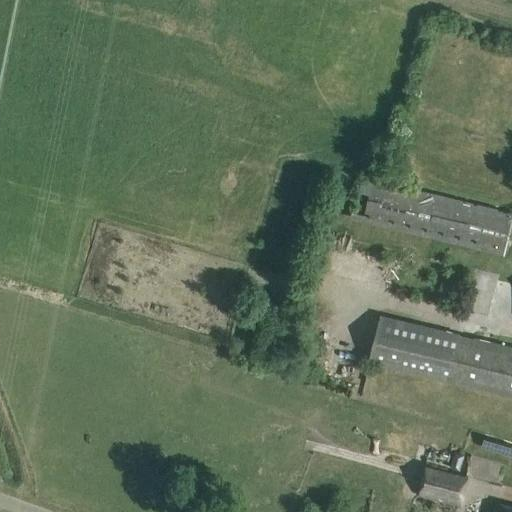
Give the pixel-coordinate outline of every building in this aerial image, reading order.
[(361,161),(359,171),(383,173),(384,163),(361,161)] [(505,257),(511,229),(511,214),(361,178),(351,219),(505,257)] [(511,396),(511,348),(382,318),(371,363),(511,396)] [(511,439),(494,434),(491,446),(511,452),(511,439)] [(455,454),(451,468),(460,470),(464,456),(455,454)] [(462,509),(469,480),(426,470),(419,498),(462,509)] [(511,511),(511,506),(498,503),(495,511),(511,511)]
